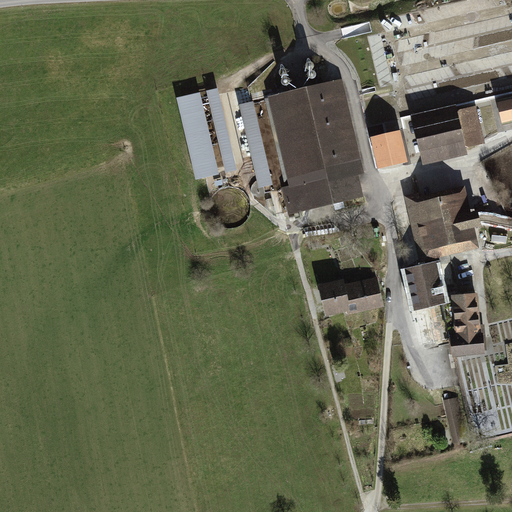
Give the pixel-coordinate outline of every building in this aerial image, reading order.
[(511,53),(474,62),(476,69),(511,60),(511,53)] [(511,60),(476,69),(481,90),(511,82),(511,60)] [(511,82),(481,90),(482,96),(511,89),(511,82)] [(341,83),(273,99),(294,186),(285,188),(290,212),(361,195),(355,172),(361,171),(341,83)] [(251,161),(240,99),(221,102),(218,85),(209,86),(224,169),(238,166),(237,164),(251,161)] [(195,176),(219,170),(201,89),(177,94),(195,176)] [(255,97),(241,100),(257,185),(271,182),(255,97)] [(455,114),(416,123),(423,155),(480,142),(472,107),(454,111),(455,114)] [(398,133),(373,139),(380,166),(405,160),(398,133)] [(217,192),(212,197),(209,204),(208,211),(210,218),(215,223),(221,228),(227,230),(234,229),(241,227),(246,223),(250,217),(251,210),(251,203),(248,197),(243,192),(237,188),(230,187),(223,188),(217,192)] [(459,195),(410,207),(410,208),(411,208),(413,219),(412,219),(413,221),(414,221),(416,231),(415,231),(416,233),(417,233),(419,244),(418,244),(419,246),(420,245),(422,256),(421,256),(422,258),(432,256),(430,249),(470,240),(466,227),(479,224),(476,213),(464,216),(459,195)] [(435,264),(407,271),(407,273),(406,273),(406,276),(408,275),(423,344),(452,338),(458,337),(454,296),(443,298),(435,264)] [(381,304),(376,283),(344,290),(342,282),(321,287),(327,312),(348,308),(349,312),(381,304)] [(475,294),(454,296),(458,337),(452,338),(453,354),(483,351),(481,325),(478,325),(475,294)] [(467,440),(457,398),(445,401),(455,443),(467,440)] [(511,446),(503,449),(505,458),(511,456),(511,446)]
